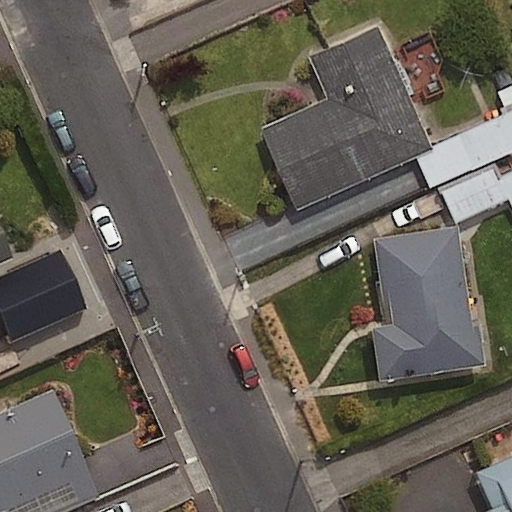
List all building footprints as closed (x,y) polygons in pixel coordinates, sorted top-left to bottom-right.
[(433,147),(378,25),(311,55),(329,96),(262,125),(298,207),(433,147)] [(496,152),(438,177),(454,215),(508,192),(511,202),(511,163),(502,167),(496,152)] [(480,368),(458,223),(375,236),(389,328),(367,331),(375,384),(480,368)] [(95,321),(81,291),(26,316),(41,346),(95,321)] [(49,393),(0,414),(0,511),(4,511),(86,477),(49,393)] [(511,511),(511,457),(474,475),(490,511),(489,511),(511,511)]
